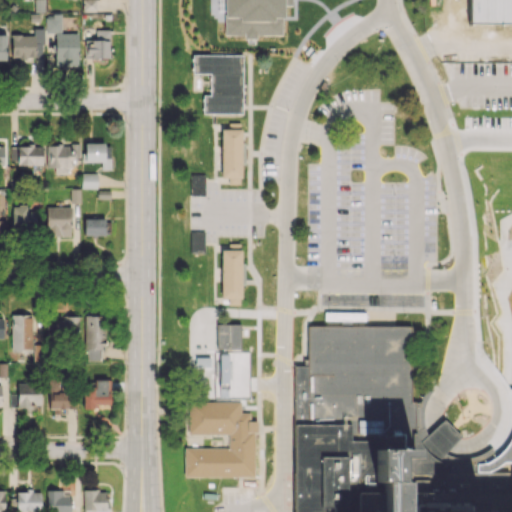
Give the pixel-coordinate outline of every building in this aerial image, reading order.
[(96,0),(91,0),(81,0),(82,10),(96,10),(96,0)] [(77,66),(77,33),(60,33),(60,13),(52,13),(52,18),(46,18),(45,32),(54,33),(54,66),(77,66)] [(43,28),(32,28),(32,35),(11,34),(10,59),(33,60),(33,58),(42,58),(43,28)] [(109,30),(95,29),(95,39),(85,39),(85,57),(108,58),(109,30)] [(241,55),(241,114),(200,115),(200,94),(210,94),(210,74),(193,74),(193,55),(241,55)] [(241,121),(241,142),(245,142),(245,163),(241,163),(241,183),(229,183),(229,177),(221,177),(220,128),(229,129),(229,121),(241,121)] [(84,162),(100,161),(101,169),(110,169),(110,143),(84,144),(84,162)] [(46,167),(54,168),(54,173),(73,173),(73,145),(46,144),(46,167)] [(42,145),(16,146),(17,165),(42,164),(42,145)] [(97,188),(96,172),(80,173),(80,188),(97,188)] [(190,173),(190,195),(204,195),(204,181),(204,173),(190,173)] [(80,202),(79,189),(69,189),(70,203),(80,202)] [(11,229),(35,230),(36,211),(26,210),(27,205),(11,205),(11,229)] [(70,207),(46,207),(45,236),(70,236),(70,207)] [(83,235),(104,235),(104,219),(83,218),(83,235)] [(189,232),(189,254),(204,254),(204,243),(204,231),(189,232)] [(241,243),(241,263),(245,263),(245,285),(241,285),(241,305),(229,305),(229,298),(221,298),(220,250),(229,250),(229,243),(241,243)] [(11,351),(30,351),(31,314),(11,314),(11,351)] [(104,349),(103,315),(83,315),(84,350),(86,350),(87,360),(100,360),(100,349),(104,349)] [(54,341),(77,341),(78,317),(55,316),(54,341)] [(217,323),(217,348),(240,348),(240,323),(217,323)] [(405,455),(418,455),(418,438),(418,402),(418,400),(413,400),(413,323),(306,323),(306,367),(293,367),(293,511),(358,511),(358,495),(380,495),(380,455),(405,455)] [(110,404),(110,392),(105,392),(106,380),(94,380),(94,387),(82,386),(82,408),(97,409),(97,404),(110,404)] [(16,383),(16,406),(39,406),(39,382),(16,383)] [(433,389),(430,394),(427,398),(425,403),(424,409),(423,414),(423,419),(424,424),(425,429),(427,435),(420,441),(418,438),(418,402),(421,402),(422,397),(425,392),(429,386),(433,389)] [(189,404),(241,404),(241,414),(253,414),(254,478),(186,478),(185,450),(229,450),(229,435),(190,436),(189,404)] [(445,418),(461,434),(443,453),(438,459),(445,462),(405,463),(405,455),(418,455),(418,438),(420,441),(427,435),(445,418)] [(491,446),(487,450),(482,453),(476,455),(470,456),(464,457),(458,457),(452,456),(443,453),(438,459),(445,462),(445,472),(477,472),(477,460),(482,459),(487,457),(491,454),(495,450),(491,446)] [(511,511),(511,471),(477,472),(445,472),(445,462),(405,463),(405,455),(380,455),(380,495),(358,495),(358,511),(511,511)] [(46,511),(69,511),(69,489),(46,490),(46,511)] [(40,491),(16,490),(15,511),(40,511),(40,491)] [(94,511),(106,511),(106,490),(82,491),(83,511),(94,511)]
